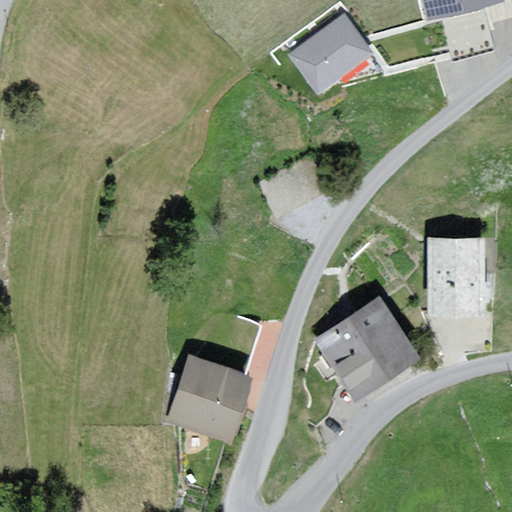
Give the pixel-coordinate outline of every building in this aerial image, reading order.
[(424,0),(428,14),(442,11),(454,60),(494,50),(482,2),(490,0),(424,0)] [(368,53),(342,19),(294,56),(320,89),(368,53)] [(313,159),(263,184),(279,216),(329,191),(313,159)] [(490,237),(436,239),(440,316),(494,313),(490,237)] [(386,298),(322,339),(364,403),(427,362),(386,298)] [(194,361),(173,421),(229,440),(250,381),(194,361)]
